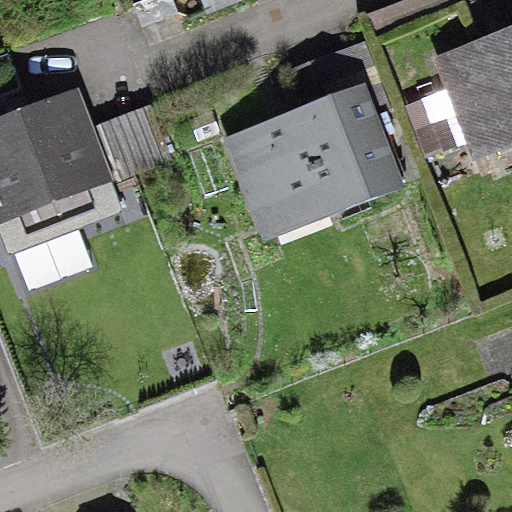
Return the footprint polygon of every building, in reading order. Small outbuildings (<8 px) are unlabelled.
[(171,0),(146,0),(132,5),(140,27),(176,13),(171,0)] [(511,33),(445,59),(474,136),(511,121),(511,33)] [(73,92),(0,119),(0,211),(104,172),(108,183),(167,160),(151,117),(91,139),(73,92)] [(398,186),(362,92),(236,140),(266,217),(321,196),(328,213),(398,186)] [(422,103),(410,107),(427,155),(458,143),(449,119),(430,126),(422,103)] [(211,111),(189,120),(198,143),(220,134),(211,111)]
